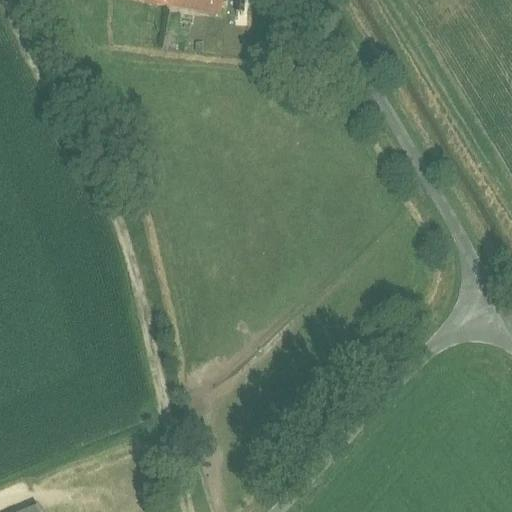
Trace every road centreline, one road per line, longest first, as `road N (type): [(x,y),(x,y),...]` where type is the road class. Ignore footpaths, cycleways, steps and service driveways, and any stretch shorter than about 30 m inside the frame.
road 1 (residential): [(498,285),(324,0)]
road 2 (unclassified): [(498,285),(295,511)]
